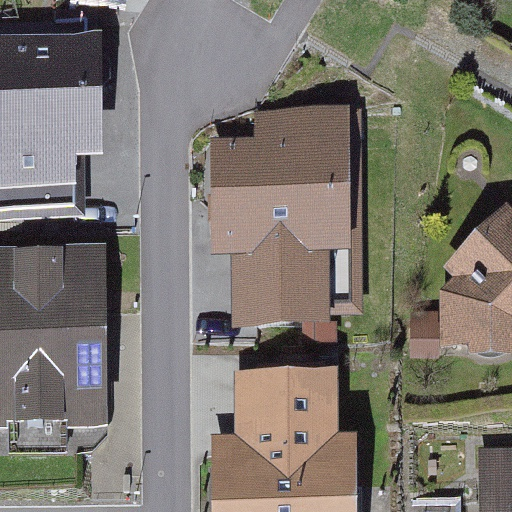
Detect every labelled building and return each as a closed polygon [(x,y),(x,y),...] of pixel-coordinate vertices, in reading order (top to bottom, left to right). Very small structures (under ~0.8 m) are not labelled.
[(83,35),(0,37),(0,200),(62,198),(61,159),(87,158),(83,35)] [(266,155),(220,156),(221,272),(243,272),(244,358),(373,356),(369,123),(265,125),(266,155)] [(511,227),(445,298),(447,374),(511,372),(511,227)] [(86,257),(0,259),(0,440),(91,438),(86,257)] [(246,448),(222,448),(222,511),(368,511),(367,446),(346,447),(345,382),(245,384),(246,448)] [(511,511),(511,453),(488,454),(488,511),(511,511)]
